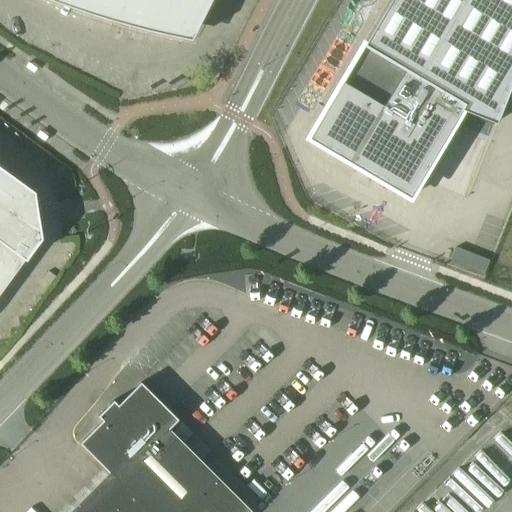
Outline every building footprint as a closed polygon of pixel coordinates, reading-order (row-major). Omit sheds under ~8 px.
[(51,0),(118,22),(190,39),(209,0),(51,0)] [(511,0),(389,0),(308,138),(409,198),(461,110),(495,123),(511,78),(511,0)] [(0,168),(0,293),(40,239),(33,192),(17,181),(0,168)] [(450,262),(483,275),(489,260),(456,247),(450,262)] [(108,472),(67,511),(250,511),(251,511),(247,508),(168,429),(177,420),(140,383),(117,405),(112,400),(108,405),(110,407),(103,413),(101,411),(97,416),(101,421),(79,443),(108,472)] [(195,436),(185,446),(200,461),(210,451),(195,436)] [(222,465),(213,474),(247,508),(256,499),(222,465)]
